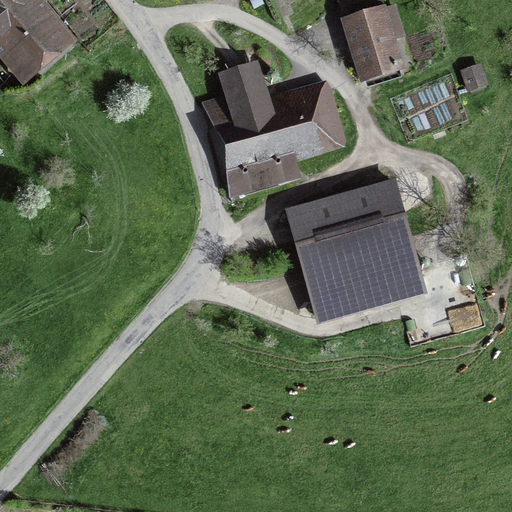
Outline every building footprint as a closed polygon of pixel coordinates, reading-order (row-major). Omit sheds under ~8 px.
[(61,40),(31,0),(0,0),(0,33),(25,67),(61,40)] [(384,15),(378,0),(343,0),(342,0),(369,83),(402,72),(393,43),(406,39),(396,11),(384,15)] [(268,105),(258,66),(230,73),(236,97),(208,104),(229,192),(301,174),(294,149),(345,137),(335,96),(282,109),(280,102),(268,105)] [(485,93),(476,70),(455,78),(463,101),(485,93)] [(317,319),(360,308),(358,299),(420,284),(396,185),(290,210),(317,319)]
